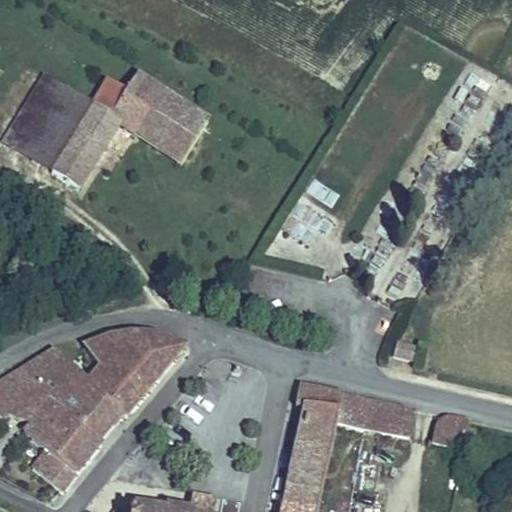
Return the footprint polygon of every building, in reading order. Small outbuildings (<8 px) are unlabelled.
[(9,146),(58,172),(94,103),(45,77),(9,146)] [(94,103),(58,172),(84,186),(118,134),(126,137),(151,93),(132,84),(123,97),(101,89),(94,103)] [(151,93),(126,137),(181,164),(202,122),(151,93)] [(39,247),(17,278),(28,285),(50,256),(39,247)] [(117,411),(180,339),(179,337),(171,335),(160,333),(147,331),(134,332),(120,333),(104,337),(83,342),(97,375),(89,383),(115,408),(117,411)] [(398,346),(395,359),(414,362),(416,350),(398,346)] [(57,356),(31,382),(92,433),(115,408),(89,383),(57,356)] [(31,382),(17,370),(0,381),(0,411),(24,425),(19,433),(39,448),(69,470),(92,433),(31,382)] [(402,404),(298,384),(292,412),(301,413),(278,511),(317,511),(335,428),(413,441),(414,435),(410,432),(409,417),(406,411),(402,404)] [(469,418),(450,414),(443,418),(438,426),(436,430),(434,434),(434,439),(430,438),(429,446),(461,453),(463,445),(473,447),(474,441),(479,441),(479,437),(479,433),(477,428),(475,427),(472,426),(470,425),(469,418)] [(69,470),(39,448),(24,466),(54,493),(69,470)] [(184,511),(210,511),(212,504),(187,500),(184,511)]
